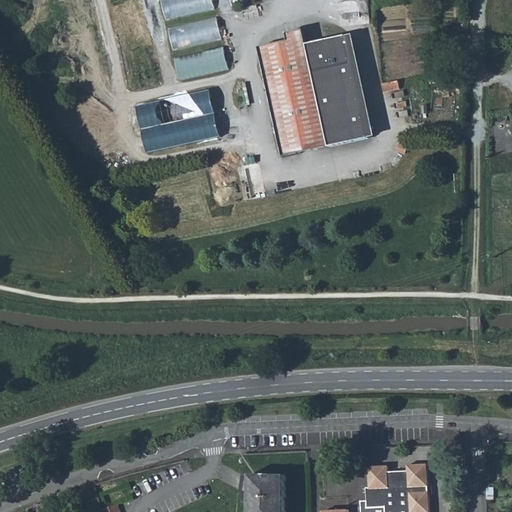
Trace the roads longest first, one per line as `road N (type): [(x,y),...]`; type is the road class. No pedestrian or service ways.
road 1 (secondary): [(0,442),(154,400),(289,382),(511,380)]
road 2 (track): [(474,298),(478,0)]
road 3 (residential): [(212,434),(475,423)]
road 4 (residential): [(0,504),(212,434)]
road 5 (residential): [(212,434),(212,474),(131,511)]
